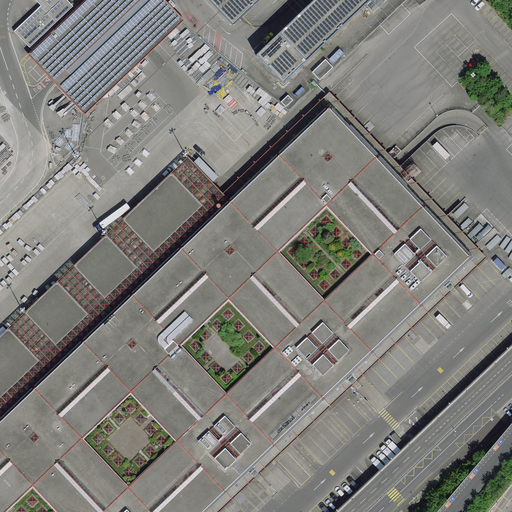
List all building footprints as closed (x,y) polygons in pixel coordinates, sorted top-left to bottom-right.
[(33,48),(76,8),(68,0),(38,0),(43,5),(16,30),(33,48)] [(166,0),(84,0),(76,8),(33,48),(29,52),(53,79),(85,113),(185,20),(166,0)] [(210,0),(234,24),(259,0),(210,0)] [(315,0),(258,55),(284,83),(371,0),(315,0)] [(387,166),(330,108),(229,197),(190,157),(170,176),(122,222),(105,237),(73,269),(56,285),(24,315),(8,331),(0,338),(0,511),(214,511),(479,263),(394,171),(390,169),(387,166)]
